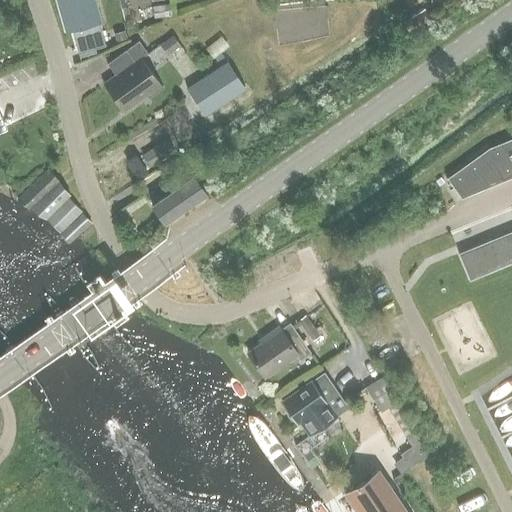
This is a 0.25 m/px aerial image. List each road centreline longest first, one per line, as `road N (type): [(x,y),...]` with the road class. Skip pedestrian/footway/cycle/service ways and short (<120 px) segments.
road 1 (secondary): [(0,375),(511,18)]
road 2 (unclassified): [(379,250),(218,315),(187,316),(154,300),(93,204),(35,0)]
road 3 (unclassified): [(379,250),(511,194)]
